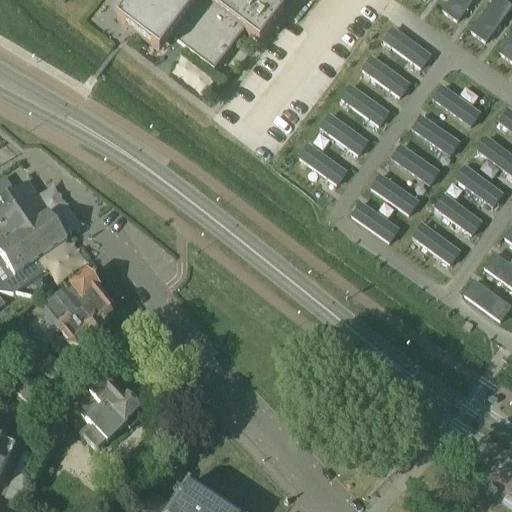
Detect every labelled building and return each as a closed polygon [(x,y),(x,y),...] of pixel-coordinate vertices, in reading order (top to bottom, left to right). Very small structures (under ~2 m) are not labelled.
[(161,0),(145,21),(214,73),(244,34),(259,46),(283,14),(272,5),(275,0),(161,0)] [(0,295),(12,297),(46,273),(38,263),(67,243),(27,186),(0,204),(0,295)] [(85,279),(55,304),(44,313),(44,321),(53,333),(63,331),(62,337),(72,349),(76,349),(81,355),(90,348),(90,349),(98,350),(109,340),(110,334),(104,326),(112,319),(112,313),(101,300),(102,299),(85,279)] [(49,396),(24,377),(11,395),(12,395),(0,411),(0,417),(22,432),(35,414),(36,415),(49,396)] [(75,416),(76,414),(88,427),(79,436),(82,439),(96,454),(105,445),(107,446),(126,429),(129,432),(141,420),(137,416),(139,414),(126,401),(123,403),(107,386),(101,386),(74,411),(74,412),(73,413),(75,416)] [(0,484),(15,449),(0,443),(0,484)] [(38,460),(23,454),(4,500),(10,503),(19,506),(38,460)] [(170,511),(227,511),(188,486),(170,511)] [(10,503),(6,511),(16,511),(19,506),(10,503)]
